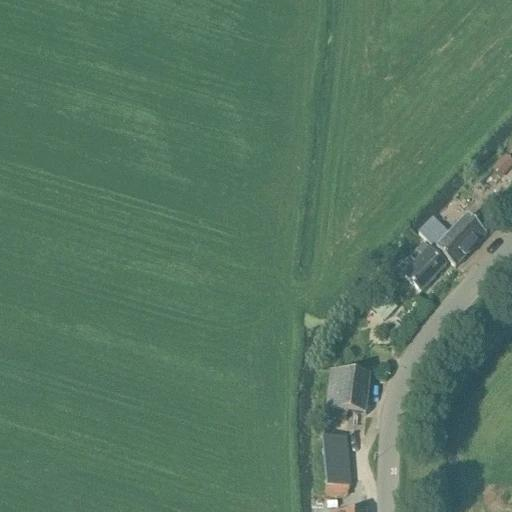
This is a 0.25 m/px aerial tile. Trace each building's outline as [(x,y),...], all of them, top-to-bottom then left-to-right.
[(499,183),(511,168),(511,164),(505,158),(490,173),(499,183)] [(486,238),(473,225),(467,219),(450,237),(433,221),(418,236),(422,240),(437,254),(455,270),(486,238)] [(421,294),(446,267),(423,245),(412,256),(420,262),(404,279),(421,294)] [(385,323),(397,310),(387,300),(399,288),(390,279),(378,292),(382,296),(369,310),(385,323)] [(366,415),(370,377),(329,372),(325,411),(366,415)] [(325,491),(348,489),(344,440),(321,443),(325,491)]
